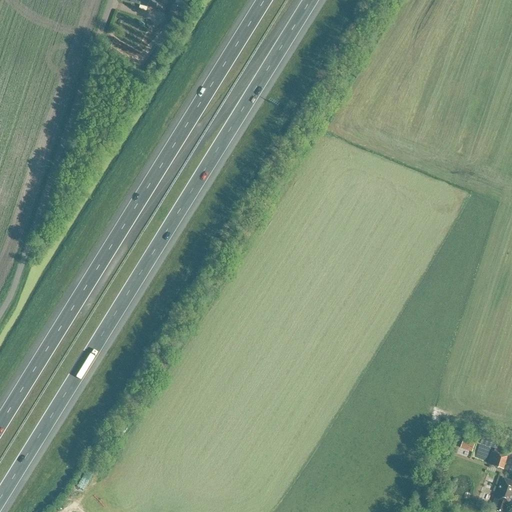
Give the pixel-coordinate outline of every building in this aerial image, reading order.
[(132,0),(132,2),(154,10),(157,0),(160,0),(164,1),(164,0),(132,0)] [(176,32),(184,8),(174,4),(166,28),(176,32)] [(473,453),(477,443),(465,439),(461,448),(473,453)] [(506,457),(510,446),(498,441),(489,464),(504,470),(509,458),(506,457)] [(511,482),(508,480),(508,481),(503,479),(502,480),(495,499),(500,501),(496,511),(497,511),(503,511),(505,508),(511,511),(511,482)]
